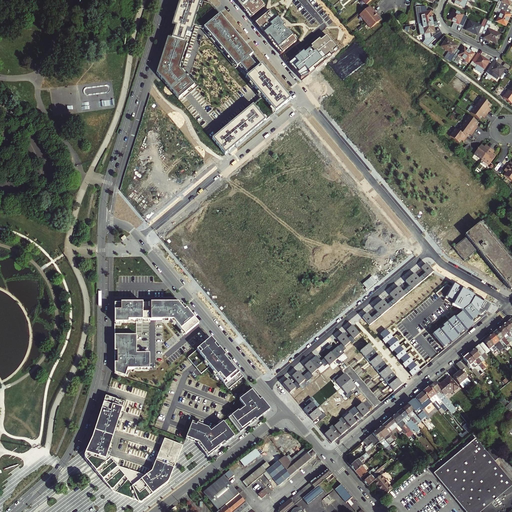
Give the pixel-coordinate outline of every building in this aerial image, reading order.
[(200,1),(198,0),(179,0),(157,74),(179,100),(187,93),(194,87),(183,74),(179,69),(193,26),(200,1)] [(234,0),(250,19),(265,7),(258,0),(234,0)] [(501,6),(508,9),(511,0),(500,0),(500,1),(502,2),(501,6)] [(203,29),(204,29),(220,15),(217,11),(214,9),(209,13),(205,8),(210,4),(200,1),(193,26),(202,29),(203,29)] [(205,8),(209,13),(214,9),(210,4),(205,8)] [(502,10),(497,22),(506,26),(511,14),(506,12),(508,9),(501,6),(499,9),(502,10)] [(360,15),(365,22),(376,13),(373,9),(372,9),(369,7),(360,15)] [(430,11),(427,11),(426,8),(417,9),(418,18),(421,18),(422,24),(433,21),(432,18),(431,18),(430,11)] [(463,26),(468,14),(454,8),(449,19),(456,22),(455,23),(463,26)] [(269,12),(254,24),(280,55),(296,42),(288,32),(286,33),(282,28),(284,27),(277,19),(276,20),(269,12)] [(376,13),(365,22),(371,29),(381,20),(378,17),(379,16),(376,13)] [(212,140),(225,155),(291,100),(220,15),(204,29),(237,68),(240,66),(248,76),(246,78),(262,98),(212,140)] [(485,27),(482,34),(485,35),(484,38),(497,43),(501,35),(488,29),(491,22),(489,21),(488,20),(485,27)] [(433,26),(433,21),(422,24),(425,38),(431,37),(431,33),(433,32),(432,26),(433,26)] [(485,27),(470,21),(466,30),(477,35),(478,32),(482,34),(485,27)] [(288,65),(302,81),(339,51),(327,36),(321,41),(319,39),(311,46),(312,48),(304,54),(303,53),(288,65)] [(449,59),(451,61),(459,50),(456,48),(458,45),(447,38),(442,47),(449,52),(448,54),(451,56),(449,59)] [(474,54),(464,47),(461,51),(459,50),(451,61),(457,65),(462,58),(469,62),(474,54)] [(484,58),(477,53),(472,62),(480,67),(479,69),(483,71),(489,62),(483,58),(484,58)] [(505,69),(493,61),(486,71),(493,75),(494,73),(499,76),(505,69)] [(511,93),(508,90),(503,97),(511,104),(511,93)] [(481,98),(476,105),(487,114),(490,111),(488,109),(488,108),(491,105),(481,98)] [(476,105),(470,113),(480,120),(482,117),(483,115),(485,117),(487,114),(476,105)] [(463,123),(474,131),(477,128),(475,127),(476,125),(478,122),(468,115),(463,123)] [(463,123),(457,130),(467,137),(469,134),(470,133),(472,134),(474,131),(463,123)] [(455,129),(450,136),(459,143),(461,140),(462,139),(464,140),(467,137),(457,130),(455,129)] [(481,159),(490,148),(487,146),(485,148),(484,147),(481,144),(474,154),(481,159)] [(481,159),(489,165),(496,156),(493,153),(492,152),(493,150),(490,148),(481,159)] [(207,170),(218,160),(213,154),(202,165),(207,170)] [(199,167),(181,183),(186,189),(204,172),(199,167)] [(511,285),(511,256),(483,221),(473,229),(474,231),(454,248),(464,261),(477,250),(509,288),(511,285)] [(422,276),(425,279),(433,272),(426,264),(421,268),(426,273),(422,276)] [(410,277),(417,286),(425,279),(422,276),(419,279),(415,274),(410,277)] [(407,289),(409,292),(417,286),(410,277),(406,281),(410,286),(407,289)] [(433,335),(445,349),(486,314),(491,305),(453,284),(451,287),(447,285),(436,294),(439,298),(441,296),(446,299),(444,300),(462,310),(463,312),(455,319),(454,317),(433,335)] [(399,287),(394,291),(401,299),(409,292),(407,289),(403,292),(399,287)] [(394,300),(391,302),(394,306),(401,299),(394,291),(390,295),(394,300)] [(383,300),(379,304),(386,312),(394,306),(391,302),(387,305),(383,300)] [(181,303),(116,303),(116,346),(116,348),(113,373),(125,377),(128,370),(149,370),(149,354),(136,354),(136,321),(153,321),(163,321),(173,321),(181,330),(185,335),(199,324),(181,303)] [(375,316),(378,319),(386,312),(379,304),(374,308),(378,313),(375,316)] [(362,318),(369,326),(378,319),(375,316),(371,319),(367,314),(362,318)] [(502,326),(511,337),(511,327),(510,325),(507,322),(505,323),(502,326)] [(351,336),(348,339),(351,342),(352,344),(355,341),(354,339),(360,334),(353,326),(347,331),(351,336)] [(511,337),(502,326),(497,330),(509,344),(511,341),(511,342),(511,337)] [(393,338),(386,330),(380,334),(384,339),(382,341),(385,344),(387,342),(393,338)] [(492,334),(504,348),(505,349),(510,345),(509,344),(497,330),(492,334)] [(197,333),(179,349),(184,354),(201,338),(197,333)] [(342,344),(339,346),(343,352),(346,349),(345,347),(351,342),(348,339),(344,333),(337,339),(342,344)] [(501,350),(504,348),(492,334),(488,338),(499,352),(501,354),(503,353),(501,350)] [(387,342),(391,347),(389,349),(392,352),(394,350),(400,346),(393,338),(387,342)] [(497,354),(499,352),(488,338),(486,339),(483,342),(489,350),(492,348),(497,354)] [(211,339),(187,358),(189,360),(194,366),(201,374),(210,367),(229,390),(243,377),(218,347),(211,339)] [(368,344),(360,351),(365,357),(373,350),(368,344)] [(485,353),(479,345),(477,347),(469,354),(483,371),(486,368),(482,363),(484,361),(481,357),(485,353)] [(331,352),(337,359),(344,353),(343,352),(339,346),(331,352)] [(400,346),(394,350),(398,355),(395,357),(399,360),(401,358),(406,354),(400,346)] [(365,357),(370,363),(378,356),(373,350),(365,357)] [(330,366),(337,359),(331,352),(324,358),(329,364),(330,366)] [(406,354),(401,358),(404,363),(402,365),(405,368),(408,366),(407,366),(413,362),(406,354)] [(483,371),(469,354),(463,359),(475,374),(479,370),(483,374),(485,373),(483,371)] [(316,356),(311,361),(318,370),(324,365),(325,367),(329,364),(324,358),(321,361),(316,356)] [(370,363),(374,368),(383,361),(378,356),(370,363)] [(306,374),(310,379),(313,376),(312,375),(318,370),(311,361),(305,366),(309,371),(306,374)] [(374,368),(379,374),(388,367),(383,361),(374,368)] [(420,370),(413,362),(407,366),(408,366),(411,371),(409,373),(412,376),(420,370)] [(464,367),(459,362),(456,365),(460,370),(464,367)] [(379,374),(384,380),(392,373),(388,367),(379,374)] [(467,378),(460,370),(453,377),(459,385),(467,378)] [(297,382),(299,385),(305,380),(307,382),(310,379),(306,374),(302,377),(298,372),(292,376),(297,382)] [(336,380),(341,387),(350,380),(345,373),(340,377),(337,375),(332,379),(334,382),(336,380)] [(384,380),(389,385),(397,378),(392,373),(384,380)] [(453,391),(458,387),(449,377),(440,384),(439,383),(436,386),(446,397),(449,395),(448,394),(452,390),(453,391)] [(389,385),(394,391),(402,384),(397,378),(389,385)] [(299,385),(297,382),(293,385),(289,380),(283,385),(290,393),(296,388),(297,390),(301,387),(299,385)] [(350,380),(341,387),(347,394),(345,395),(348,397),(353,393),(350,391),(356,386),(350,380)] [(434,383),(429,387),(439,399),(449,411),(451,409),(445,402),(448,399),(446,397),(436,386),(434,383)] [(439,399),(429,387),(423,392),(429,399),(433,404),(439,399)] [(257,420),(270,410),(254,389),(240,401),(244,406),(245,407),(239,412),(239,410),(212,432),(209,429),(196,424),(196,426),(191,425),(185,440),(197,444),(207,458),(251,425),(253,420),(256,418),(257,420)] [(423,392),(413,401),(420,409),(423,407),(422,405),(429,399),(423,392)] [(182,446),(164,439),(152,472),(145,477),(134,472),(116,466),(109,464),(105,462),(107,455),(114,433),(120,413),(124,403),(107,397),(92,439),(84,457),(109,490),(141,503),(168,482),(182,446)] [(303,409),(308,415),(317,408),(312,402),(313,400),(311,397),(306,401),(308,405),(303,409)] [(430,422),(420,409),(413,401),(409,403),(407,405),(422,422),(425,426),(430,422)] [(355,406),(351,409),(356,414),(359,411),(363,417),(370,411),(362,403),(356,408),(355,406)] [(402,409),(416,426),(417,427),(422,422),(407,405),(402,409)] [(317,408),(308,415),(313,421),(318,416),(321,420),(326,415),(323,412),(321,413),(317,408)] [(352,417),(356,414),(351,409),(348,412),(350,413),(343,418),(346,422),(351,427),(357,422),(352,417)] [(402,409),(396,414),(411,431),(416,426),(402,409)] [(411,431),(396,414),(391,418),(403,432),(405,434),(408,438),(410,436),(408,433),(411,431)] [(343,425),(346,422),(343,418),(342,417),(339,419),(340,421),(334,426),(337,430),(341,435),(347,430),(343,425)] [(394,437),(391,432),(396,428),(400,432),(399,433),(402,437),(405,434),(403,432),(391,418),(385,423),(382,426),(392,438),(394,437)] [(326,419),(319,425),(324,431),(331,425),(326,419)] [(334,426),(333,424),(329,427),(331,429),(324,434),(331,442),(338,437),(333,432),(337,430),(334,426)] [(382,426),(377,430),(390,445),(395,442),(392,438),(382,426)] [(469,435),(474,432),(474,431),(470,426),(465,430),(467,432),(469,435)] [(377,430),(372,434),(379,442),(384,448),(385,449),(390,445),(377,430)] [(379,442),(372,434),(363,442),(368,447),(365,449),(365,451),(366,452),(366,451),(367,451),(367,452),(379,442)] [(506,511),(511,508),(511,483),(493,461),(500,455),(492,448),(487,452),(475,439),(436,472),(469,510),(466,511),(506,511)] [(241,460),(246,466),(262,455),(257,448),(241,460)] [(289,461),(285,456),(267,471),(279,486),(316,455),(316,454),(311,448),(299,458),(297,455),(289,461)] [(109,464),(116,466),(107,455),(105,462),(109,464)] [(356,461),(350,466),(351,467),(355,472),(362,466),(363,465),(360,461),(365,457),(363,455),(356,461)] [(247,487),(267,471),(262,466),(243,482),(247,487)] [(363,482),(372,475),(370,472),(368,474),(362,466),(355,472),(363,482)] [(382,467),(372,475),(363,482),(367,487),(373,482),(381,476),(383,474),(381,471),(383,469),(382,467)] [(332,474),(328,469),(316,479),(316,478),(302,490),(306,496),(311,492),(318,486),(326,480),(332,474)] [(234,475),(230,470),(225,475),(229,480),(234,475)] [(466,511),(469,510),(436,472),(434,474),(465,511),(466,511)] [(332,474),(326,480),(328,482),(335,477),(332,474)] [(219,511),(239,494),(223,476),(213,485),(203,493),(219,511)] [(392,489),(381,476),(373,482),(384,496),(392,489)] [(347,491),(341,484),(335,490),(346,503),(347,502),(349,500),(352,497),(347,491)] [(306,496),(303,499),(308,505),(323,492),(318,486),(311,492),(306,496)] [(263,488),(257,493),(261,498),(267,493),(263,488)] [(286,503),(279,509),(280,510),(278,511),(253,511),(249,507),(239,494),(219,511),(217,511),(286,511),(303,499),(306,496),(302,490),(286,503)]
